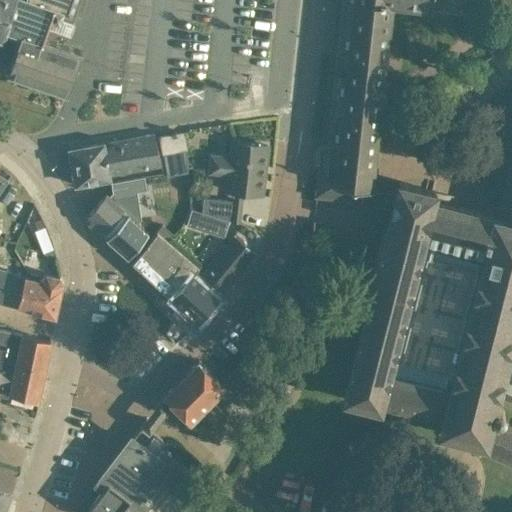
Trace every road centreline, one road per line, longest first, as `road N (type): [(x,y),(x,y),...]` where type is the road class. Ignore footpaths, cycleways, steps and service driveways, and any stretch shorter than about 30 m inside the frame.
road 1 (residential): [(71,359),(140,398),(270,258),(299,143)]
road 2 (residential): [(52,134),(277,99)]
road 3 (residential): [(71,359),(84,303),(76,247),(59,199),(26,151)]
road 4 (residential): [(104,0),(70,111),(52,134)]
